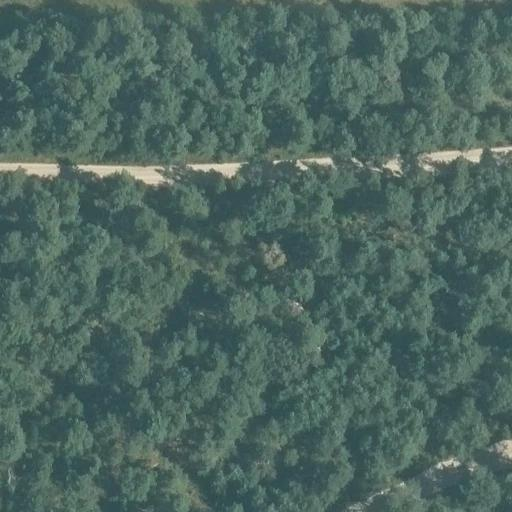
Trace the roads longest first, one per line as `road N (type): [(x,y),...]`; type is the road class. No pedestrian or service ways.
road 1 (track): [(511,160),(209,176),(0,174)]
road 2 (track): [(372,511),(463,469),(511,457)]
